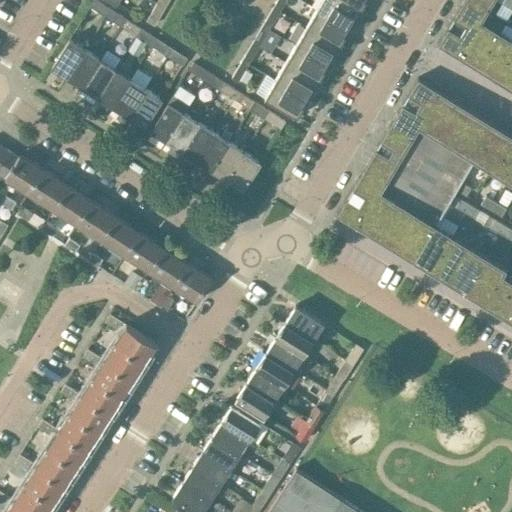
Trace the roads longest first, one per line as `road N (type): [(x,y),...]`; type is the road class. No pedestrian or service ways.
road 1 (residential): [(252,258),(0,97)]
road 2 (residential): [(285,246),(428,0)]
road 3 (residential): [(0,400),(66,298),(108,290),(194,345)]
road 4 (residential): [(285,246),(511,376)]
road 5 (residential): [(86,511),(194,345)]
